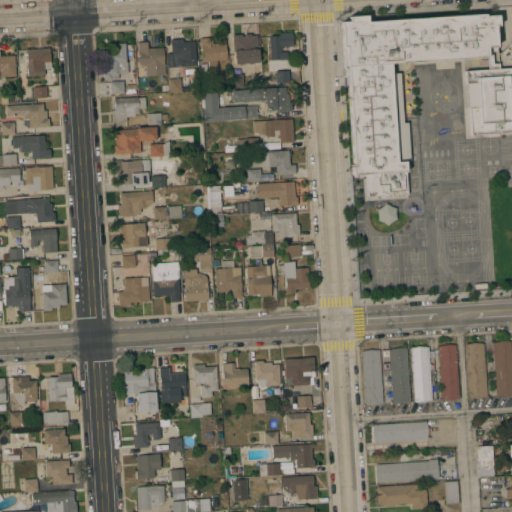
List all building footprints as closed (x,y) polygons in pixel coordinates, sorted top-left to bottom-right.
[(405,169),(407,194),(391,195),(391,196),(383,197),(383,196),(367,197),(367,196),(366,174),(352,175),(352,172),(352,165),(353,165),(347,76),(344,77),(341,22),(349,21),(348,17),(366,16),(367,21),(484,14),(484,16),(497,15),(498,26),(495,26),(496,47),(491,47),(492,63),(498,63),(498,67),(488,68),(487,57),(390,63),(390,73),(399,73),(402,122),(407,122),(409,161),(404,161),(405,169)] [(292,32),(292,46),(287,46),(287,48),(285,48),(285,46),(281,47),(282,49),(280,49),(280,51),(287,51),(288,59),(270,60),(268,36),(279,35),(279,32),(292,32)] [(258,62),(234,64),(232,35),(241,34),(241,36),(244,35),(244,34),(250,33),(250,35),(257,35),(258,62)] [(226,59),(216,60),(217,70),(208,70),(207,61),(201,61),(199,38),(211,37),(212,43),(218,42),(218,43),(225,43),(226,59)] [(182,39),(182,41),(194,41),(196,65),(178,66),(178,60),(173,61),(171,54),(170,42),(171,42),(171,39),(182,39)] [(125,42),(126,62),(127,62),(127,73),(118,73),(118,78),(103,79),(102,53),(114,53),(113,43),(125,42)] [(165,74),(146,75),(145,64),(139,65),(137,42),(146,42),(147,48),(163,47),(165,74)] [(44,75),(28,76),(26,49),(48,47),(49,63),(43,63),(44,75)] [(0,55),(14,55),(15,76),(0,77),(0,55)] [(511,132),(469,135),(465,70),(511,67),(511,132)] [(288,70),(289,81),(275,82),(275,71),(288,70)] [(231,88),(230,74),(231,74),(242,74),(243,87),(232,88),(231,88)] [(170,92),(168,92),(167,78),(169,78),(180,78),(181,91),(170,92)] [(199,80),(200,90),(190,91),(189,80),(199,80)] [(123,81),(123,93),(110,93),(109,81),(123,81)] [(135,84),(135,93),(125,94),(124,87),(126,84),(135,84)] [(45,86),(46,97),(33,98),(32,87),(45,86)] [(231,102),(230,90),(285,87),(285,94),(288,94),(288,102),(291,102),(291,111),(274,112),(274,110),(265,110),(265,109),(263,109),(263,100),(251,101),(231,102)] [(217,110),(203,110),(202,92),(209,92),(209,97),(217,97),(217,110)] [(144,96),(145,108),(138,108),(138,114),(134,114),(134,116),(126,116),(126,121),(112,122),(111,110),(114,110),(113,98),(144,96)] [(42,103),(43,110),(45,110),(46,118),(48,118),(48,126),(29,128),(23,124),(22,115),(5,117),(5,105),(42,103)] [(256,106),(256,118),(221,120),(220,107),(228,107),(256,106)] [(160,112),(161,124),(147,125),(147,113),(160,112)] [(292,119),(293,142),(279,142),(277,142),(277,135),(273,135),(273,136),(266,136),(266,135),(253,132),(252,121),(292,119)] [(0,122),(13,121),(14,134),(1,134),(0,122)] [(114,154),(113,145),(115,145),(114,130),(136,128),(136,127),(154,126),(155,140),(139,141),(140,152),(114,154)] [(43,135),(44,149),(49,149),(50,157),(31,159),(30,150),(12,151),(11,136),(43,135)] [(258,137),(258,148),(236,150),(236,144),(234,144),(234,142),(236,142),(236,138),(258,137)] [(169,155),(149,157),(148,144),(162,143),(168,140),(169,155)] [(288,150),(289,164),(294,164),(295,173),(275,174),(275,166),(269,166),(258,162),(258,152),(288,150)] [(15,153),(16,165),(2,166),(1,154),(15,153)] [(121,160),(121,161),(148,159),(150,175),(148,175),(149,181),(147,181),(147,184),(132,185),(132,189),(117,190),(116,173),(113,173),(112,161),(121,160)] [(24,168),(51,166),(52,189),(39,190),(39,191),(33,191),(25,188),(24,168)] [(0,168),(18,168),(19,181),(9,181),(9,186),(0,186),(0,168)] [(260,168),(260,180),(247,181),(246,169),(260,168)] [(164,175),(165,186),(151,187),(151,176),(164,175)] [(293,181),(294,196),(296,196),(296,204),(278,205),(278,197),(271,197),(271,182),(293,181)] [(208,186),(219,186),(220,212),(209,213),(209,202),(208,186)] [(121,216),(121,215),(118,215),(117,205),(120,205),(119,192),(151,190),(152,202),(145,208),(140,208),(140,212),(132,216),(121,216)] [(48,197),(49,203),(51,203),(52,212),(54,212),(54,220),(36,222),(35,212),(5,214),(4,200),(48,197)] [(262,200),(262,211),(249,212),(248,201),(262,200)] [(153,219),(152,207),(180,205),(181,217),(153,219)] [(377,223),(394,221),(393,206),(375,208),(377,223)] [(295,212),(295,224),(298,224),(299,236),(279,237),(278,236),(275,236),(275,231),(272,231),(271,231),(270,214),(295,212)] [(19,216),(19,228),(6,228),(6,216),(19,216)] [(144,222),(145,236),(146,236),(147,246),(121,248),(119,224),(144,222)] [(55,228),(56,251),(42,252),(42,247),(41,248),(41,245),(42,245),(42,240),(37,240),(37,246),(29,247),(28,230),(55,228)] [(272,231),(272,242),(264,243),(246,244),(245,235),(250,234),(250,231),(264,230),(264,232),(271,231),(272,231)] [(182,236),(183,248),(155,250),(154,238),(182,236)] [(250,257),(250,246),(261,245),(272,244),(273,256),(250,257)] [(300,244),(300,255),(283,256),(283,245),(300,244)] [(22,259),(8,259),(8,248),(21,247),(22,259)] [(211,272),(200,273),(199,261),(189,262),(187,250),(209,248),(211,267),(211,272)] [(134,255),(135,267),(121,267),(121,255),(134,255)] [(241,297),(232,298),(231,291),(215,292),(214,268),(221,268),(221,260),(222,260),(222,255),(232,255),(233,267),(239,267),(241,297)] [(57,260),(57,272),(44,273),(43,260),(57,260)] [(282,265),(282,262),(293,261),(294,268),(307,267),(308,287),(294,288),(294,293),(285,294),(285,288),(286,288),(285,276),(283,277),(283,274),(277,274),(276,265),(282,265)] [(151,263),(177,262),(178,271),(177,271),(179,301),(170,302),(169,295),(153,296),(151,263)] [(268,265),(270,295),(258,296),(258,293),(247,294),(245,266),(268,265)] [(29,311),(18,311),(17,306),(13,306),(13,305),(11,305),(11,307),(7,307),(7,305),(5,305),(4,301),(3,301),(2,299),(4,299),(4,297),(2,297),(2,293),(4,293),(4,289),(3,289),(2,277),(17,276),(17,268),(28,267),(30,289),(28,289),(29,311)] [(183,269),(196,268),(196,273),(200,273),(202,273),(204,274),(205,276),(206,278),(207,282),(205,284),(207,286),(208,299),(185,301),(183,269)] [(129,302),(129,305),(119,305),(119,303),(117,303),(117,291),(123,291),(123,278),(147,277),(148,286),(149,301),(129,302)] [(65,283),(65,287),(66,287),(66,290),(65,290),(65,293),(66,293),(66,296),(65,296),(66,300),(67,300),(67,303),(66,304),(65,304),(65,305),(62,305),(62,304),(59,305),(59,307),(51,307),(51,310),(48,310),(48,311),(44,311),(44,310),(43,310),(42,305),(41,305),(41,302),(42,302),(42,299),(41,299),(40,295),(42,295),(41,285),(65,283)] [(511,367),(511,394),(496,396),(492,342),(510,341),(511,367)] [(486,397),(468,398),(465,344),(483,343),(486,397)] [(459,398),(441,399),(437,346),(455,345),(459,398)] [(431,400),(413,401),(410,348),(428,346),(431,400)] [(410,401),(392,402),(388,349),(406,348),(410,401)] [(383,403),(364,404),(361,351),(379,350),(383,403)] [(283,359),(313,357),(314,376),(307,377),(308,384),(291,385),(291,377),(284,377),(283,359)] [(265,387),(261,389),(255,379),(254,361),(262,360),(262,362),(270,362),(271,365),(278,364),(279,385),(265,385),(265,387)] [(233,362),(233,368),(238,368),(238,369),(246,368),(247,385),(222,387),(221,363),(233,362)] [(203,364),(203,366),(215,366),(217,390),(210,391),(211,397),(200,397),(199,384),(194,385),(192,378),(192,365),(203,364)] [(123,371),(138,370),(137,368),(154,367),(156,411),(137,412),(136,393),(124,394),(123,371)] [(186,397),(179,397),(179,402),(167,403),(167,402),(160,403),(159,390),(160,390),(159,367),(168,367),(168,373),(175,372),(175,373),(184,372),(186,397)] [(46,378),(57,377),(57,374),(70,373),(71,387),(72,387),(74,405),(65,405),(65,400),(48,401),(46,378)] [(11,377),(19,376),(20,378),(28,378),(28,380),(35,380),(36,400),(23,401),(24,404),(22,404),(22,405),(21,405),(20,404),(18,405),(12,395),(11,377)] [(310,395),(310,407),(297,407),(296,396),(310,395)] [(253,399),(264,399),(264,412),(253,413),(253,399)] [(209,402),(210,414),(202,415),(202,417),(191,417),(190,404),(209,402)] [(21,411),(21,424),(11,425),(10,412),(21,411)] [(55,411),(56,412),(67,411),(67,422),(43,424),(42,412),(55,411)] [(291,430),(285,431),(284,414),(308,412),(309,424),(311,424),(312,436),(297,437),(292,435),(291,430)] [(426,421),(427,439),(374,443),(373,424),(426,421)] [(159,422),(160,439),(152,439),(151,434),(146,434),(147,439),(148,439),(148,441),(147,441),(147,446),(133,447),(133,435),(135,435),(134,423),(159,422)] [(63,428),(64,435),(66,435),(67,443),(69,443),(69,452),(51,453),(50,444),(44,444),(43,430),(63,428)] [(276,431),(277,442),(264,443),(263,432),(276,431)] [(181,437),(181,450),(168,450),(167,438),(181,437)] [(311,444),(311,458),(313,458),(314,467),(295,468),(295,459),(288,459),(288,457),(272,458),(271,446),(311,444)] [(34,447),(34,459),(21,460),(21,448),(34,447)] [(493,476),(479,477),(477,448),(491,447),(493,476)] [(158,453),(159,468),(153,468),(154,477),(136,479),(135,470),(137,470),(136,455),(158,453)] [(375,464),(428,461),(428,459),(436,459),(437,467),(455,466),(456,479),(438,480),(438,478),(376,482),(375,464)] [(68,460),(68,467),(65,468),(65,474),(71,474),(71,483),(52,484),(51,476),(45,476),(44,461),(68,460)] [(279,463),(279,475),(259,476),(258,464),(279,463)] [(169,469),(182,469),(183,482),(170,482),(169,469)] [(312,475),(312,486),(315,486),(316,498),(298,499),(296,498),(295,493),(289,493),(288,488),(285,489),(285,486),(280,486),(279,477),(312,475)] [(36,478),(37,491),(23,491),(23,479),(36,478)] [(511,497),(511,479),(510,480),(510,489),(503,489),(504,498),(511,497)] [(444,481),(456,481),(458,503),(445,504),(444,481)] [(413,484),(417,484),(418,489),(413,489),(413,490),(425,489),(426,508),(412,509),(411,503),(377,505),(376,486),(413,484)] [(136,486),(163,485),(163,501),(157,508),(137,509),(136,486)] [(183,488),(184,499),(172,500),(171,489),(183,488)] [(46,511),(46,504),(31,504),(31,493),(72,491),(73,502),(75,502),(75,511),(46,511)] [(280,494),(281,505),(268,506),(267,495),(280,494)] [(184,500),(198,499),(199,511),(172,511),(171,501),(184,500)]
